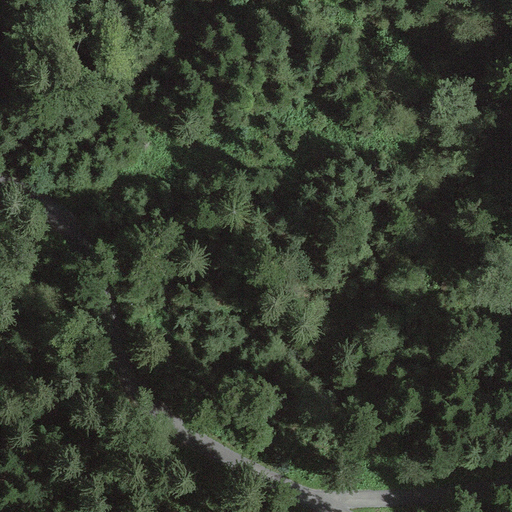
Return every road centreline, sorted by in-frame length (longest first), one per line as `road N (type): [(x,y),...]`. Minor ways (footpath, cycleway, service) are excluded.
road 1 (track): [(0,179),(48,204),(78,236),(156,417),(236,470),(330,511)]
road 2 (track): [(292,495),(455,490),(511,478)]
